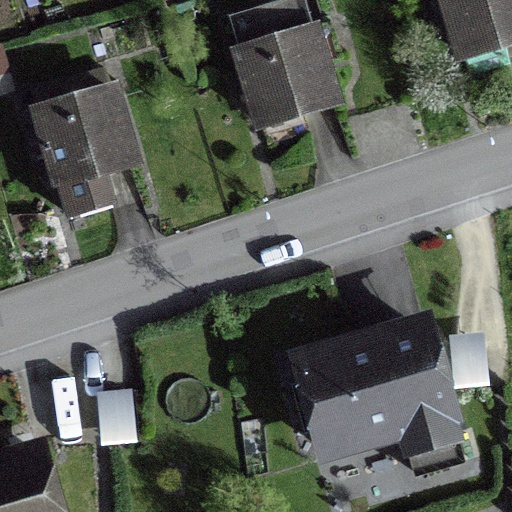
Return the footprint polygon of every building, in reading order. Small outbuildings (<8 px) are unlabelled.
[(294,0),(226,21),(258,127),(331,106),(320,67),(339,61),(328,25),(309,31),(300,0),(294,0)] [(511,0),(442,0),(459,58),(511,42),(511,0)] [(107,204),(98,175),(130,165),(108,93),(35,114),(41,134),(28,138),(32,152),(45,148),(65,217),(107,204)] [(459,464),(422,335),(302,369),(324,446),(399,426),(413,477),(459,464)] [(479,347),(451,351),(455,383),(484,380),(479,347)] [(130,401),(98,402),(99,446),(131,446),(130,401)] [(0,511),(52,511),(37,457),(0,467),(0,511)]
